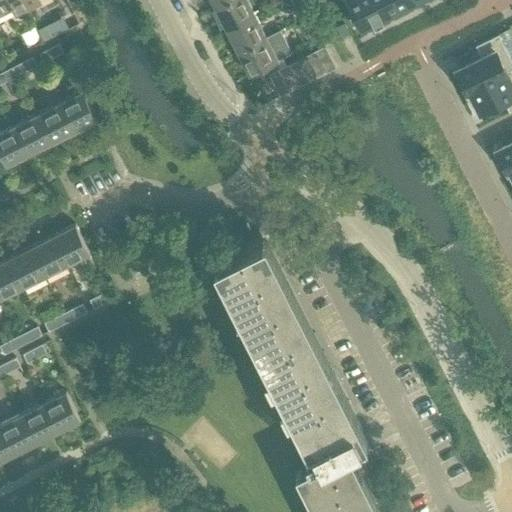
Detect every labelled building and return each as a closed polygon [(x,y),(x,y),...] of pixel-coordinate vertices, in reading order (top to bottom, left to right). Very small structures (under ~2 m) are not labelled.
[(23,0),(0,0),(0,9),(11,4),(16,14),(28,8),(23,0)] [(225,28),(253,13),(246,0),(223,0),(213,5),(225,28)] [(302,0),(291,0),(299,15),(308,11),(302,0)] [(373,0),(346,0),(361,29),(374,22),(375,24),(383,20),(373,0)] [(373,0),(383,20),(384,19),(383,17),(400,9),(394,0),(373,0)] [(394,0),(400,9),(417,0),(416,0),(394,0)] [(236,50),(264,36),(253,13),(225,28),(236,50)] [(317,39),(321,37),(311,18),(307,20),(302,22),(312,42),(317,39)] [(344,23),(336,27),(341,38),(350,34),(344,23)] [(481,56),(456,69),(467,90),(511,67),(511,31),(510,27),(498,33),(475,45),(481,56)] [(264,36),(236,50),(248,73),(276,59),(291,51),(280,29),(265,37),(264,36)] [(59,43),(40,53),(41,54),(44,61),(64,51),(60,45),(59,43)] [(325,46),(314,51),(325,73),(335,68),(336,67),(325,46)] [(314,51),(302,57),(313,79),(325,73),(314,51)] [(33,56),(13,66),(18,75),(37,65),(33,58),(33,56)] [(302,57),(291,63),(302,84),(313,79),(302,57)] [(291,63),(279,69),(290,90),(302,84),(291,63)] [(13,66),(0,72),(0,84),(18,75),(13,66)] [(511,67),(467,90),(467,91),(469,91),(470,94),(467,95),(474,109),(477,108),(479,111),(503,99),(509,111),(511,109),(511,70),(511,69),(511,68),(511,67)] [(279,69),(269,74),(269,75),(271,78),(276,87),(280,96),(281,95),(286,93),(290,90),(279,69)] [(82,88),(59,100),(74,128),(97,117),(82,88)] [(59,100),(37,112),(51,140),(74,128),(59,100)] [(37,112),(14,123),(28,152),(51,140),(37,112)] [(14,123),(0,130),(0,152),(6,163),(28,152),(14,123)] [(511,141),(497,149),(507,169),(511,166),(511,141)] [(74,222),(52,234),(66,262),(89,250),(74,222)] [(52,234),(29,245),(43,273),(66,262),(52,234)] [(367,435),(265,234),(219,257),(320,457),(314,460),(301,467),(323,511),(380,511),(347,445),(367,435)] [(29,245),(6,257),(21,285),(43,273),(29,245)] [(0,295),(21,285),(6,257),(0,260),(0,295)] [(109,289),(90,299),(94,308),(113,298),(109,289)] [(83,303),(63,312),(68,321),(87,311),(83,303)] [(49,331),(68,321),(63,312),(44,322),(49,331)] [(38,325),(18,336),(22,344),(42,334),(38,325)] [(18,336),(0,344),(0,345),(4,353),(22,344),(18,336)] [(42,343),(23,353),(27,362),(47,352),(42,343)] [(16,357),(0,364),(0,370),(2,375),(20,365),(16,357)] [(67,389),(44,400),(58,429),(81,417),(67,389)] [(44,400),(21,412),(35,440),(58,429),(44,400)] [(21,412),(0,422),(0,426),(13,452),(35,440),(21,412)] [(0,426),(0,458),(13,452),(0,426)]
